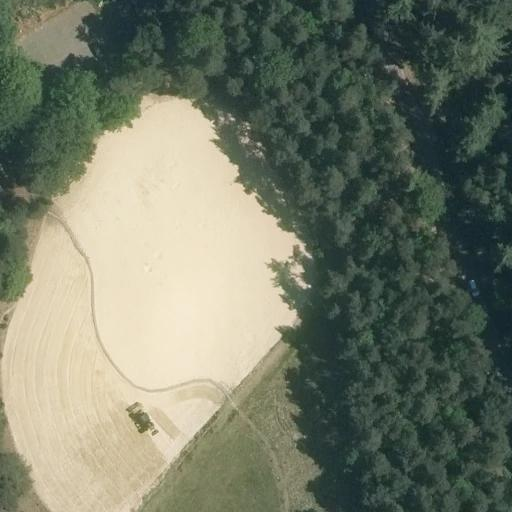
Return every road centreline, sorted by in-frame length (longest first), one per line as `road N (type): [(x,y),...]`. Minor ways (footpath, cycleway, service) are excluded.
road 1 (unclassified): [(511,398),(369,0)]
road 2 (track): [(511,23),(424,153)]
road 3 (track): [(123,0),(0,93)]
